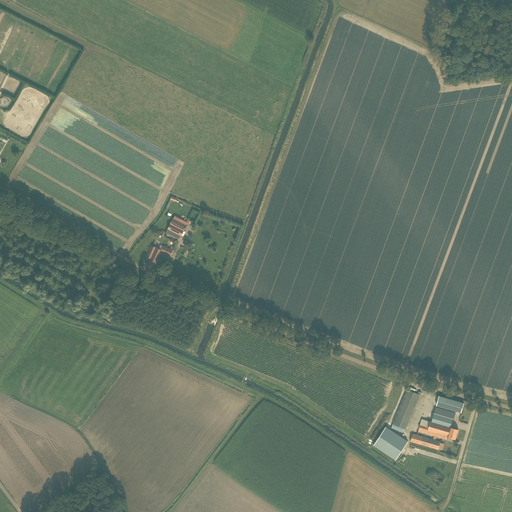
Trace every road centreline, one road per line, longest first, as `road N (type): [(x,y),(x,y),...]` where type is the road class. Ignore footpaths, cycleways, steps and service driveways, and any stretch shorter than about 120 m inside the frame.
road 1 (unclassified): [(476,400),(214,304),(0,186)]
road 2 (track): [(440,511),(273,399),(53,315)]
road 3 (track): [(224,308),(336,0)]
